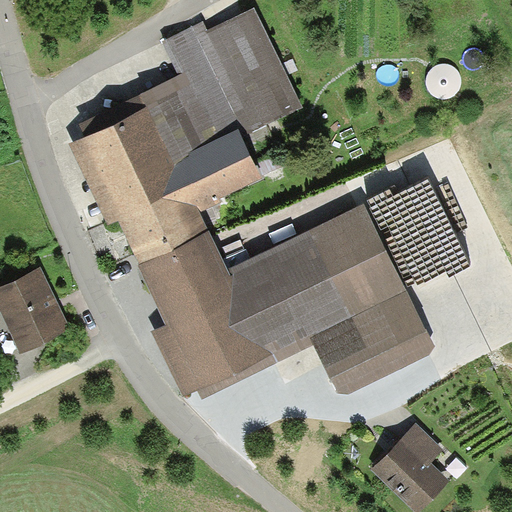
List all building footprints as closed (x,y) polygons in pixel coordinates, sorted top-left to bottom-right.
[(200,21),(158,42),(176,76),(74,124),(81,136),(67,143),(106,224),(114,220),(134,262),(205,229),(198,212),(261,181),(238,137),(300,107),(251,11),(204,31),(200,21)] [(450,256),(494,237),(451,142),(408,161),(408,160),(387,169),(418,239),(438,230),(450,256)] [(205,229),(134,262),(164,324),(148,332),(178,394),(307,333),(337,397),(432,351),(361,203),(224,269),(205,229)] [(37,267),(0,284),(0,317),(16,351),(66,327),(37,267)] [(410,425),(363,474),(401,511),(414,511),(440,486),(422,469),(438,452),(410,425)]
